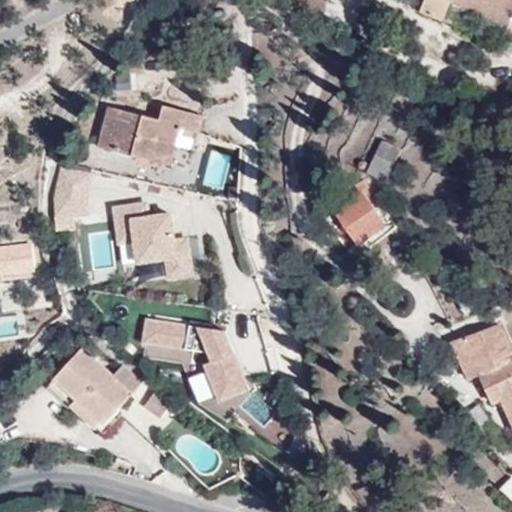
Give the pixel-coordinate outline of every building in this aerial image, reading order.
[(511,0),(427,0),(422,12),(445,21),(453,0),(481,0),(511,11),(511,0)] [(197,133),(201,117),(164,108),(160,122),(111,109),(100,147),(172,166),(182,129),(197,133)] [(387,181),(403,149),(387,141),(371,173),(387,181)] [(50,215),(85,221),(94,172),(60,166),(50,215)] [(360,243),(387,226),(375,210),(383,204),(366,179),(357,186),(362,193),(337,211),(360,243)] [(148,201),(111,206),(117,245),(134,243),(137,267),(164,264),(166,281),(197,277),(191,236),(175,238),(172,212),(150,215),(148,201)] [(206,239),(206,215),(193,216),(193,239),(206,239)] [(183,362),(189,324),(146,318),(141,356),(183,362)] [(188,377),(201,410),(250,391),(223,321),(187,335),(194,352),(204,348),(212,368),(188,377)] [(511,346),(501,324),(452,340),(469,379),(481,374),(495,402),(502,399),(511,417),(511,346)] [(83,349),(56,379),(106,425),(119,411),(123,414),(154,442),(174,418),(166,412),(162,417),(146,405),(150,399),(138,388),(133,394),(114,376),(83,349)] [(124,365),(114,376),(133,394),(138,388),(142,382),(124,365)] [(106,425),(56,379),(51,384),(83,413),(106,434),(123,414),(119,411),(106,425)] [(162,417),(166,412),(169,407),(173,401),(157,390),(150,399),(146,405),(162,417)] [(173,401),(169,407),(178,413),(182,406),(173,401)] [(511,501),(511,478),(502,495),(511,501)]
